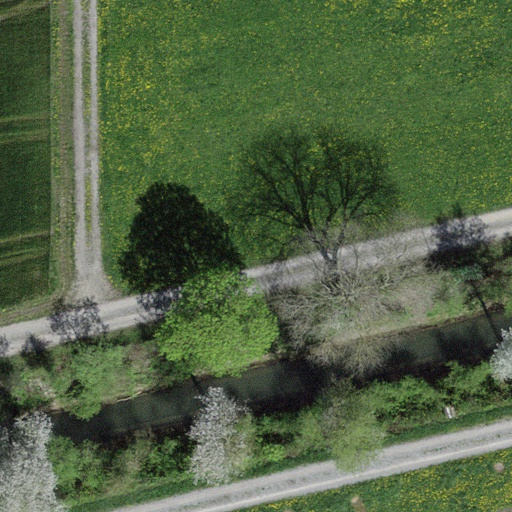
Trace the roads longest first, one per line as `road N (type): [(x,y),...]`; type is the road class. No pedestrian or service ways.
road 1 (track): [(511,215),(0,320)]
road 2 (track): [(78,304),(75,0)]
road 3 (track): [(511,448),(225,511)]
